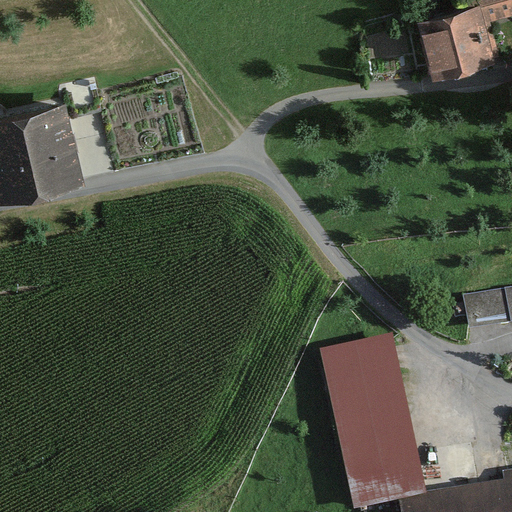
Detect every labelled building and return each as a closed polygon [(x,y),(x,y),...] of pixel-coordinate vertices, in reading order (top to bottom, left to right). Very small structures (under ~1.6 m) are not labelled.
[(511,0),(469,0),(471,9),(436,18),(451,78),(510,64),(499,20),(511,17),(511,0)] [(0,147),(8,187),(100,168),(87,106),(0,123),(0,147)] [(511,291),(475,298),(481,331),(511,325),(511,291)] [(392,337),(321,352),(354,511),(357,511),(400,503),(426,499),(426,495),(392,337)] [(426,499),(400,503),(401,511),(511,511),(511,470),(502,472),(504,482),(426,495),(426,499)]
